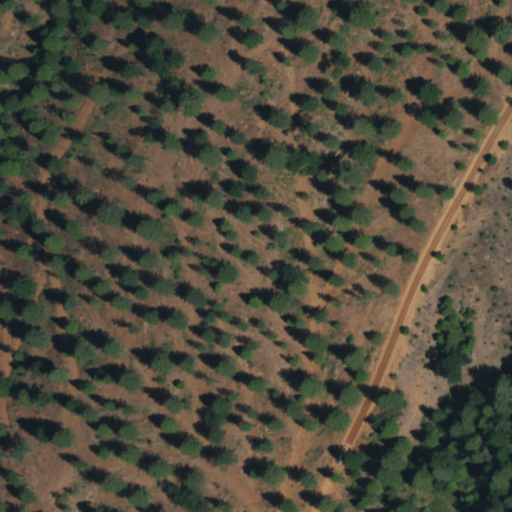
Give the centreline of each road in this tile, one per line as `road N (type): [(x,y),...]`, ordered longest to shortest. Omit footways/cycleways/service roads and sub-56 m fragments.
road 1 (track): [(283,511),(306,407),(314,300),(287,51),(268,0)]
road 2 (track): [(511,114),(435,250),(314,511)]
